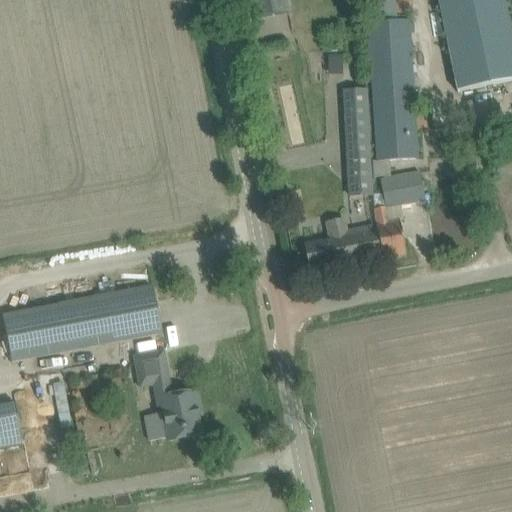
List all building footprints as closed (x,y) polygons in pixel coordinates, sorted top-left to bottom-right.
[(287,0),(252,0),(256,18),(289,13),(287,0)] [(380,0),(370,0),(372,19),(383,18),(380,0)] [(437,0),(457,93),(511,81),(511,40),(503,0),(437,0)] [(408,21),(370,23),(375,163),(389,162),(418,160),(411,39),(409,40),(408,21)] [(371,196),(367,91),(344,92),(348,197),(371,196)] [(374,210),(377,226),(384,260),(406,255),(399,222),(388,224),(386,208),(426,201),(421,173),(390,178),(381,179),(386,207),(374,210)] [(474,184),(455,186),(456,197),(475,195),(474,184)] [(384,260),(377,226),(346,232),(344,220),(327,224),(330,240),(325,241),(323,239),(313,241),(312,244),(305,245),(310,271),(341,265),(342,268),(384,260)] [(152,287),(3,317),(11,364),(161,335),(152,287)] [(161,406),(168,442),(202,436),(196,407),(200,406),(197,391),(172,396),(163,352),(134,357),(140,388),(153,386),(157,407),(161,406)] [(102,375),(89,378),(92,391),(104,389),(102,375)] [(0,406),(0,448),(23,444),(15,404),(0,406)]
